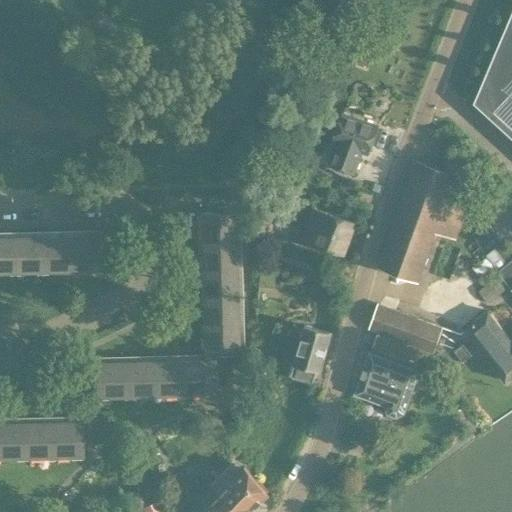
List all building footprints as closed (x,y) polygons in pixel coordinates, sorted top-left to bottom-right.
[(355,62),(365,66),(369,54),(360,50),(355,62)] [(487,92),(477,103),(484,109),(494,98),(487,92)] [(362,152),(368,154),(378,126),(343,114),(333,142),(338,144),(330,165),(354,174),(362,152)] [(456,238),(470,198),(452,173),(417,160),(379,266),(418,281),(436,231),(456,238)] [(211,208),(211,213),(199,214),(203,360),(94,363),(94,380),(89,381),(89,386),(94,385),(95,398),(214,394),(215,394),(215,392),(229,392),(235,350),(237,350),(234,213),(216,213),(216,208),(211,208)] [(309,225),(346,238),(351,222),(315,209),(309,225)] [(263,238),(263,210),(251,210),(251,223),(251,226),(251,238),(263,238)] [(340,254),(346,238),(309,225),(303,241),(340,254)] [(0,273),(102,271),(101,258),(107,258),(107,253),(101,253),(101,236),(0,238),(0,273)] [(499,271),(501,274),(509,286),(511,288),(511,261),(507,265),(495,249),(487,255),(499,271)] [(485,280),(497,270),(487,255),(474,266),(485,280)] [(259,271),(258,286),(272,287),(273,273),(259,271)] [(488,303),(509,286),(501,274),(479,291),(488,303)] [(419,347),(433,352),(442,327),(379,305),(370,329),(382,333),(419,347)] [(489,311),(465,330),(480,348),(507,382),(511,378),(511,339),(492,314),(489,311)] [(320,373),(331,334),(305,326),(294,365),(298,366),(295,376),(314,381),(317,371),(320,373)] [(411,368),(419,347),(382,333),(374,354),(369,352),(355,394),(385,405),(389,414),(396,417),(404,412),(419,370),(411,368)] [(473,355),(464,345),(455,352),(464,363),(473,355)] [(86,439),(81,440),(81,422),(0,423),(0,458),(82,457),(81,445),(87,444),(86,439)] [(219,493),(239,511),(250,511),(267,495),(243,467),(219,493)] [(203,511),(239,511),(219,493),(202,511),(203,511)]
